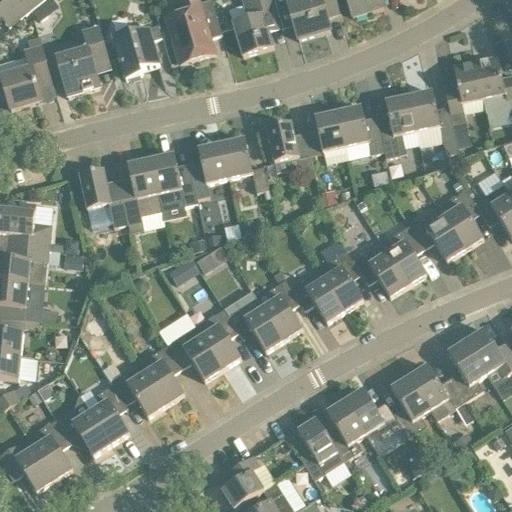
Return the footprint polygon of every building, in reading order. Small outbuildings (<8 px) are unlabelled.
[(21,24),(26,20),(47,3),(44,0),(0,0),(0,24),(13,14),(21,24)] [(280,22),(273,0),(247,0),(243,1),(249,23),(234,27),(244,61),(274,52),(266,26),(280,22)] [(309,0),(288,6),(295,30),(299,45),(331,35),(326,20),(341,16),(336,0),(309,0)] [(346,0),(353,22),(386,12),(382,0),(346,0)] [(223,40),(212,4),(200,8),(200,6),(182,12),(184,18),(167,23),(181,69),(215,59),(211,43),(223,40)] [(100,31),(83,36),(88,53),(57,63),(69,102),(101,93),(94,69),(109,64),(100,31)] [(142,75),(160,70),(149,32),(131,38),(130,36),(114,40),(127,85),(143,80),(142,75)] [(12,115),(42,106),(38,90),(53,86),(43,51),(27,56),(32,73),(2,82),(12,115)] [(498,62),(476,67),(484,104),(506,99),(508,108),(511,107),(511,81),(503,83),(498,62)] [(0,71),(2,80),(28,74),(25,63),(0,68),(0,71)] [(449,112),(451,120),(453,129),(467,126),(463,109),(484,104),(476,67),(454,71),(459,93),(446,96),(449,112)] [(459,157),(453,129),(451,120),(449,112),(437,114),(433,96),(410,101),(417,137),(441,131),(442,137),(447,160),(459,157)] [(389,119),(377,122),(385,158),(386,164),(402,161),(401,155),(406,154),(403,140),(417,137),(410,101),(386,107),(389,119)] [(339,117),(347,152),(370,147),(373,160),(385,158),(377,122),(365,124),(362,112),(339,117)] [(318,135),(306,137),(311,160),(347,152),(339,117),(316,122),(318,135)] [(311,160),(306,137),(295,140),(292,127),(268,133),(275,168),(300,163),(303,177),(315,175),(311,160)] [(246,144),(222,149),(230,184),(253,179),(257,198),(270,195),(265,172),(253,175),(246,144)] [(230,184),(222,149),(199,154),(202,167),(190,169),(197,204),(210,201),(207,189),(230,184)] [(152,165),(163,217),(185,212),(198,209),(197,204),(190,169),(178,172),(175,159),(152,165)] [(131,182),(119,185),(124,207),(129,231),(143,228),(142,222),(163,217),(152,165),(128,170),(131,182)] [(129,231),(124,207),(119,185),(107,187),(104,175),(80,180),(92,233),(113,229),(114,234),(129,231)] [(497,177),(479,185),(485,199),(503,192),(497,177)] [(472,225),(482,219),(482,218),(476,208),(467,195),(448,207),(454,216),(445,222),(466,256),(484,244),(472,225)] [(482,218),(482,219),(490,232),(501,226),(511,243),(511,203),(510,200),(500,206),(494,197),(476,208),(482,218)] [(9,251),(32,253),(50,255),(53,230),(35,228),(37,209),(20,207),(20,215),(0,213),(0,216),(0,237),(11,239),(9,251)] [(429,219),(410,231),(425,254),(435,248),(448,267),(466,256),(445,222),(435,229),(429,219)] [(398,252),(388,258),(409,291),(427,280),(415,261),(425,254),(410,231),(392,243),(398,252)] [(0,262),(0,286),(29,289),(31,266),(49,268),(50,255),(32,253),(9,251),(8,263),(0,262)] [(221,251),(199,267),(206,277),(229,261),(221,251)] [(409,291),(388,258),(378,264),(372,255),(354,267),(362,280),(368,290),(379,284),(391,303),(409,291)] [(335,278),(325,284),(346,317),(364,306),(352,287),(362,280),(354,267),(347,257),(329,268),(335,278)] [(191,263),(172,276),(180,288),(199,276),(191,263)] [(301,309),(305,316),(316,310),(328,329),(346,317),(325,284),(315,290),(309,281),(291,292),(290,293),(301,309)] [(274,307),(264,313),(285,346),(303,335),(291,316),(301,309),(290,293),(291,292),(286,285),(268,297),(274,307)] [(2,323),(25,325),(43,327),(44,315),(26,313),(29,289),(0,286),(0,310),(3,311),(2,323)] [(240,338),(239,338),(244,345),(254,338),(267,358),(285,346),(264,313),(254,319),(248,310),(230,321),(229,322),(240,338)] [(225,314),(206,326),(197,332),(224,375),(242,364),(229,344),(239,338),(240,338),(229,322),(230,321),(225,314)] [(0,335),(0,359),(22,361),(25,325),(2,323),(1,335),(0,335)] [(205,387),(224,375),(197,332),(168,350),(183,374),(193,368),(205,387)] [(467,346),(488,380),(498,374),(504,383),(511,377),(511,354),(508,347),(497,354),(485,335),(467,346)] [(450,383),(466,407),(484,396),(478,386),(488,380),(467,346),(449,358),(461,377),(450,383)] [(156,372),(146,378),(167,411),(185,400),(173,380),(183,374),(168,350),(150,362),(156,372)] [(22,361),(0,359),(0,383),(19,385),(22,361)] [(428,370),(410,382),(431,416),(437,425),(466,407),(450,383),(440,390),(428,370)] [(167,411),(146,378),(136,384),(130,375),(111,387),(113,390),(113,389),(126,410),(127,410),(137,404),(149,423),(167,411)] [(431,416),(410,382),(392,394),(404,413),(394,419),(401,431),(409,443),(427,431),(421,422),(431,416)] [(101,411),(91,417),(112,450),(130,439),(118,419),(128,413),(127,410),(126,410),(113,389),(113,390),(95,401),(101,411)] [(21,406),(14,395),(0,403),(0,416),(1,418),(21,406)] [(383,443),(401,431),(394,419),(386,407),(376,414),(364,395),(346,406),(367,440),(377,434),(383,443)] [(367,440),(346,406),(327,418),(340,437),(329,443),(338,458),(344,467),(363,455),(357,446),(367,440)] [(75,414),(57,425),(72,449),(82,443),(94,462),(112,450),(91,417),(81,423),(75,414)] [(328,464),(338,458),(329,443),(317,424),(299,436),(311,455),(300,462),(315,486),(334,474),(328,464)] [(44,447),(34,453),(56,486),(74,475),(62,456),(72,449),(57,425),(38,437),(44,447)] [(56,486),(34,453),(24,459),(18,450),(0,461),(15,485),(25,479),(37,498),(56,486)] [(233,511),(238,511),(264,496),(265,496),(253,476),(260,472),(254,461),(227,479),(233,489),(223,495),(233,511)] [(291,511),(277,488),(265,496),(264,496),(270,506),(260,511),(291,511)]
